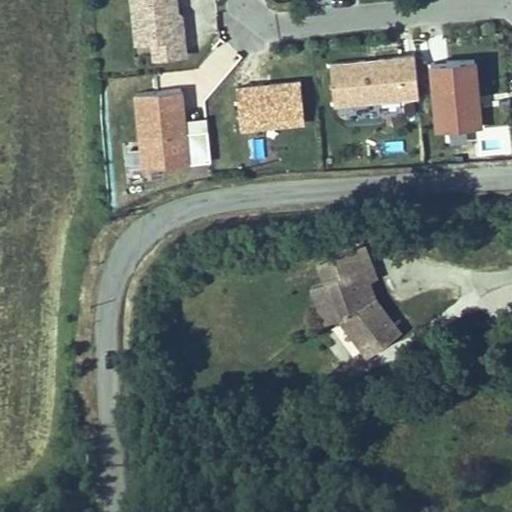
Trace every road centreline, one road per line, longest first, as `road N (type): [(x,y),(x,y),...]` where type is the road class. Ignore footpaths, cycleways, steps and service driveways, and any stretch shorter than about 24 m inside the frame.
road 1 (tertiary): [(511,177),(264,196),(172,215),(139,231),(112,309),(119,511)]
road 2 (residential): [(279,31),(511,6)]
